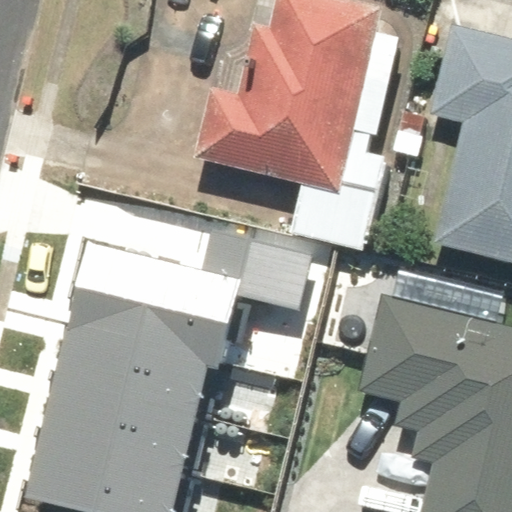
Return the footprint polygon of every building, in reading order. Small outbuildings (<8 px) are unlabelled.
[(350,191),(395,7),(366,0),(288,0),(281,28),(266,24),(249,93),(223,87),(206,156),(350,191)] [(471,124),(443,243),(511,259),(511,35),(462,24),(440,117),(471,124)] [(91,236),(22,497),(80,511),(172,511),(210,371),(220,374),(240,297),(293,311),(306,261),(213,237),(205,266),(91,236)] [(511,511),(511,323),(392,294),(367,392),(410,402),(404,425),(427,431),(421,458),(441,463),(428,511),(511,511)] [(280,511),(296,474),(262,460),(242,511),(280,511)]
